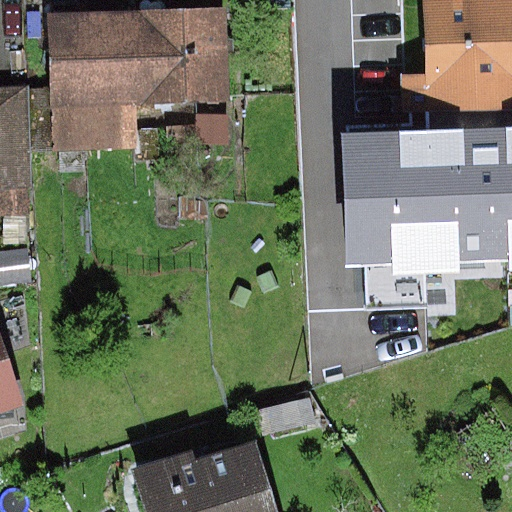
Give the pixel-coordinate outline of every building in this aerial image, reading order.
[(511,0),(450,0),(416,2),(420,70),(398,71),(400,112),(511,110),(511,0)] [(230,6),(52,12),(57,146),(130,143),(129,107),(233,103),(230,6)] [(511,127),(340,134),(344,269),(511,263),(511,127)] [(0,317),(0,415),(30,405),(0,317)] [(194,448),(134,463),(146,511),(278,511),(260,441),(197,457),(194,448)]
